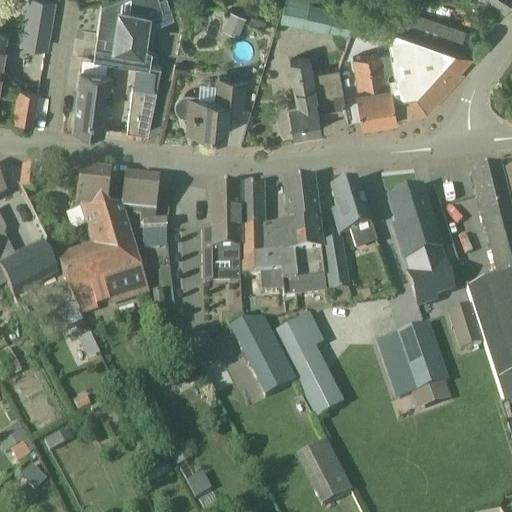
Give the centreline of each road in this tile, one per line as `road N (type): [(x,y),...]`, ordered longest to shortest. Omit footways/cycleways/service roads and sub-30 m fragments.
road 1 (residential): [(470,143),(291,157),(37,145)]
road 2 (residential): [(37,145),(61,6)]
road 3 (residential): [(470,143),(472,89),(511,26)]
